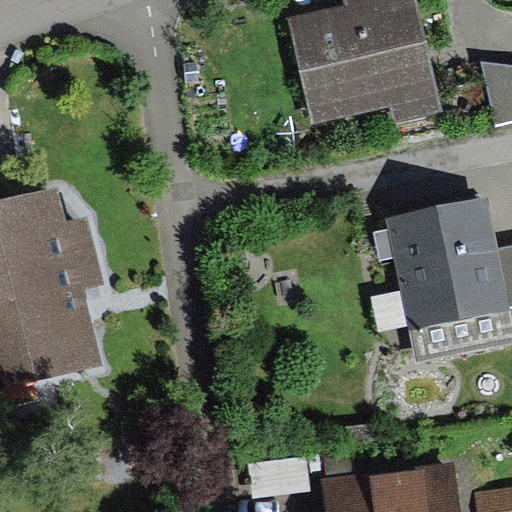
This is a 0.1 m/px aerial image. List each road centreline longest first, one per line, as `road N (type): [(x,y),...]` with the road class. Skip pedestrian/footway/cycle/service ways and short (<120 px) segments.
road 1 (residential): [(511,132),(169,198)]
road 2 (residential): [(169,198),(209,511)]
road 3 (residential): [(150,0),(169,198)]
